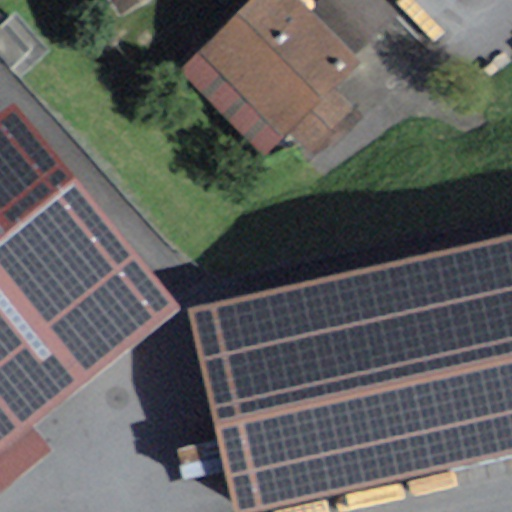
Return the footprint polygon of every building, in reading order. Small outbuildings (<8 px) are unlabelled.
[(77,0),(91,21),(123,0),(77,0)] [(351,58),(297,0),(263,0),(192,65),(262,142),(290,116),(310,138),(347,104),(326,81),(351,58)] [(394,14),(381,0),(325,0),(322,3),(360,45),(394,14)] [(0,129),(0,439),(169,306),(17,116),(0,129)] [(511,238),(198,311),(244,504),(511,441),(511,238)]
